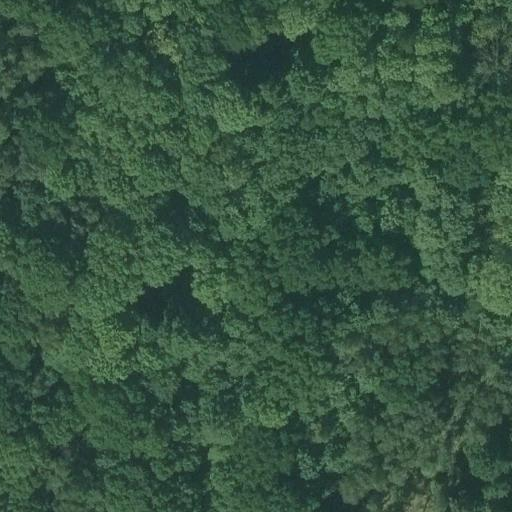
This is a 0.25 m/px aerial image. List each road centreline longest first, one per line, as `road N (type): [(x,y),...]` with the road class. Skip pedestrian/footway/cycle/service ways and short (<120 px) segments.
road 1 (track): [(276,511),(353,433),(415,346),(440,289),(458,271),(511,267)]
road 2 (track): [(0,365),(66,511)]
